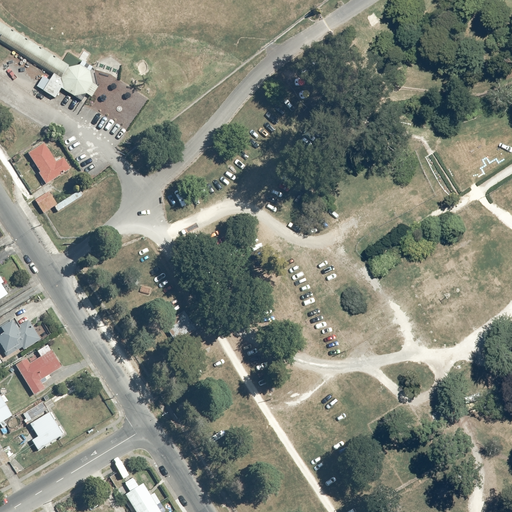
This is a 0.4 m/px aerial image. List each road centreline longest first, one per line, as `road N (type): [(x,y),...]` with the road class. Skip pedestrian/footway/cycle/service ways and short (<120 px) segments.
road 1 (residential): [(145,424),(0,198)]
road 2 (unknown): [(135,197),(114,161),(0,79)]
road 3 (tertiary): [(145,424),(5,511)]
